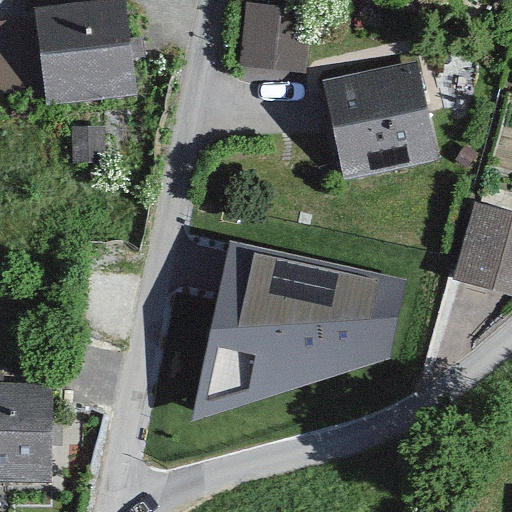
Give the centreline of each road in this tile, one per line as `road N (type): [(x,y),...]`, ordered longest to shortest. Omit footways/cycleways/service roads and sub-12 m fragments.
road 1 (residential): [(109,511),(208,0)]
road 2 (residential): [(124,511),(390,423),(441,395),(511,334)]
